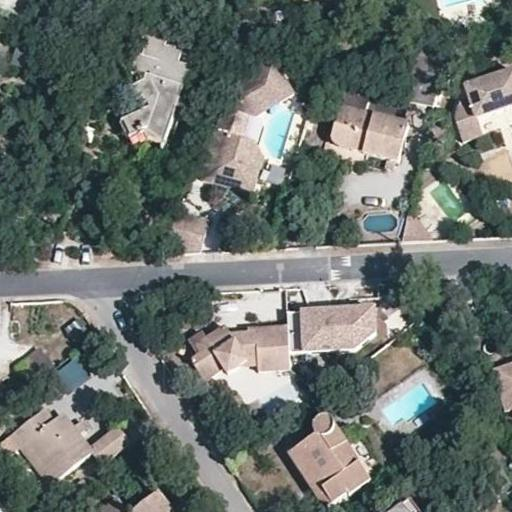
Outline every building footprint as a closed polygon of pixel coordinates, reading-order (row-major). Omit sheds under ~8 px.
[(153,109),(137,118),(143,134),(162,136),(180,79),(185,81),(192,61),(185,59),(188,51),(173,46),(175,36),(154,29),(142,70),(156,75),(154,80),(142,85),(143,98),(151,101),(153,109)] [(436,99),(448,47),(427,41),(414,91),(436,99)] [(199,177),(250,192),(260,155),(253,142),(241,139),(248,115),(254,116),(263,110),(266,97),(277,101),(291,92),(270,56),(237,76),(225,117),(221,131),(213,129),(199,177)] [(511,124),(511,70),(465,86),(470,96),(458,101),(455,119),(463,140),(511,124)] [(263,110),(277,101),(266,97),(263,110)] [(399,155),(409,121),(346,101),(337,125),(338,132),(345,138),(399,155)] [(225,117),(218,115),(213,129),(221,131),(225,117)] [(143,134),(137,118),(125,121),(132,139),(143,134)] [(429,241),(408,208),(399,242),(429,241)] [(172,251),(196,251),(206,219),(174,209),(164,243),(172,251)] [(372,314),(299,316),(300,354),(354,355),(375,339),(372,314)] [(222,328),(203,341),(209,352),(199,361),(192,364),(201,378),(210,390),(246,366),(256,366),(257,376),(289,375),(287,355),(300,354),(299,316),(286,316),(286,329),(246,331),(246,337),(228,337),(222,328)] [(209,352),(203,341),(191,350),(199,361),(209,352)] [(38,346),(14,366),(28,383),(52,364),(38,346)] [(62,395),(92,385),(84,360),(54,370),(62,395)] [(511,369),(496,374),(508,415),(511,413),(511,369)] [(34,444),(60,479),(92,456),(76,434),(63,417),(56,422),(48,412),(14,437),(24,451),(34,444)] [(317,444),(298,456),(325,501),(319,505),(323,511),(339,511),(348,506),(350,511),(373,496),(334,433),(330,430),(321,430),(315,433),(315,439),(317,444)] [(120,435),(92,456),(103,470),(130,450),(120,435)] [(50,486),(60,479),(34,444),(24,451),(50,486)] [(325,501),(298,456),(295,454),(288,457),(319,505),(325,501)] [(175,511),(164,498),(145,511),(129,511),(123,503),(110,511),(175,511)]
